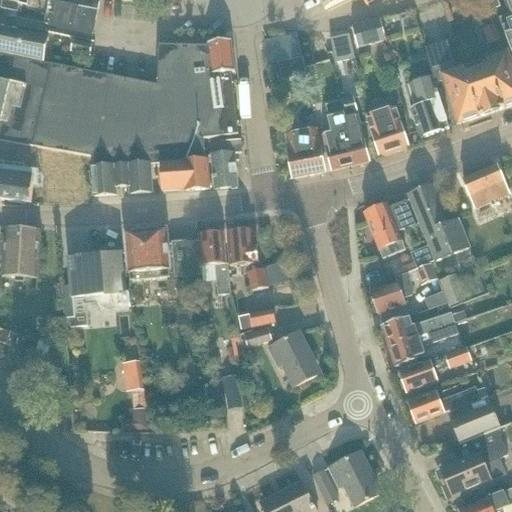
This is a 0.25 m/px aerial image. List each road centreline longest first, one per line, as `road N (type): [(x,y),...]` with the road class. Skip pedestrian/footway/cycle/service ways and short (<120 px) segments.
road 1 (residential): [(365,402),(212,474),(160,478),(107,470),(61,449),(0,394)]
road 2 (tertiary): [(0,216),(267,203)]
road 3 (tertiary): [(309,198),(511,134)]
road 4 (residential): [(365,402),(309,198)]
road 5 (unclassified): [(267,203),(241,14)]
road 6 (residential): [(423,511),(365,402)]
